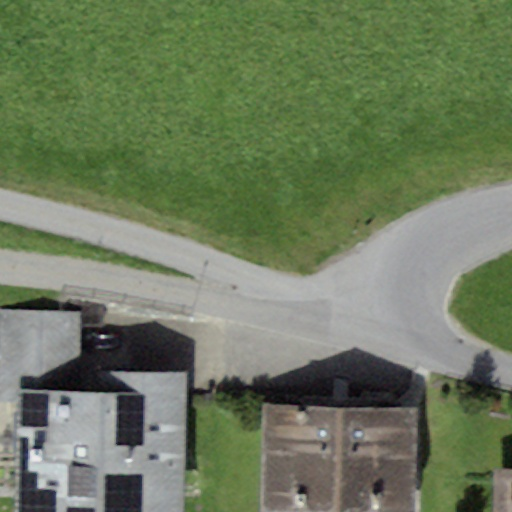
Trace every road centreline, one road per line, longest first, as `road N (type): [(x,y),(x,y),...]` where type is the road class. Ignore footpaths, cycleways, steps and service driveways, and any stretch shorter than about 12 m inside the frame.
road 1 (residential): [(0,267),(66,271),(385,339)]
road 2 (track): [(288,317),(249,279),(0,202)]
road 3 (unclassified): [(511,216),(429,251),(404,271),(385,339)]
road 4 (residential): [(385,339),(511,370)]
